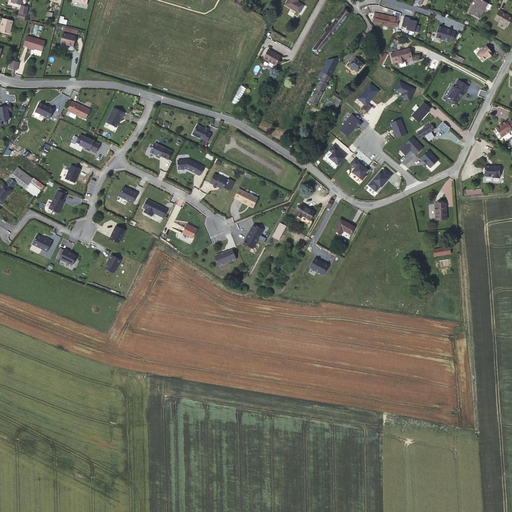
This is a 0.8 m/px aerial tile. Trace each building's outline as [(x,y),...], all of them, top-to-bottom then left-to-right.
[(287,0),(285,5),(299,13),(303,6),(297,2),(297,0),(287,0)] [(491,5),(481,0),(477,0),(470,13),(479,18),(485,8),(488,9),(489,9),(491,5)] [(326,32),(324,35),(329,39),(349,13),(344,9),(330,27),(328,25),(324,30),(326,32)] [(508,27),(511,19),(511,17),(499,10),(494,19),(508,27)] [(379,16),(374,15),(373,22),(392,26),(392,24),(397,25),(398,20),(396,19),(396,17),(380,14),(379,16)] [(414,31),(418,32),(420,26),(416,25),(417,21),(412,20),(409,19),(410,18),(404,16),(401,26),(407,27),(406,30),(414,32),(414,31)] [(0,31),(9,33),(12,20),(3,18),(0,31)] [(442,28),(439,26),(437,33),(436,37),(445,40),(446,39),(450,41),(453,32),(449,30),(445,28),(445,29),(443,28),(442,28)] [(73,47),(76,36),(63,33),(60,43),(73,47)] [(325,44),(329,39),(324,35),(320,40),(325,44)] [(42,51),(45,41),(27,36),(24,45),(42,51)] [(321,49),(325,44),(320,40),(316,45),(321,49)] [(317,54),(321,49),(316,45),(312,50),(317,54)] [(488,56),(489,58),(493,55),(486,46),(476,54),(482,61),(488,56)] [(412,57),(409,48),(391,54),(393,62),(399,60),(399,62),(405,61),(405,59),(412,57)] [(275,65),(280,56),(268,50),(264,58),(275,65)] [(357,72),(363,64),(355,57),(348,65),(357,72)] [(330,77),(339,58),(327,60),(321,72),(330,77)] [(319,98),(330,77),(321,72),(318,77),(321,79),(313,95),(319,98)] [(449,97),(454,99),(455,101),(458,103),(461,97),(460,97),(462,94),(463,95),(464,92),(465,92),(469,85),(459,80),(455,87),(453,86),(451,91),(451,92),(449,97)] [(415,89),(399,81),(395,90),(403,94),(402,97),(410,100),(415,89)] [(380,93),(369,83),(353,101),(363,108),(368,101),(371,103),(380,93)] [(236,105),(245,88),(242,86),(232,102),(236,105)] [(337,101),(340,103),(343,98),(335,93),(332,98),(337,101)] [(316,104),(319,98),(313,95),(310,101),(316,104)] [(73,101),(68,111),(86,119),(90,110),(73,101)] [(431,108),(424,102),(412,116),(420,122),(429,112),(428,111),(431,108)] [(45,105),(40,103),(35,112),(49,119),(54,110),(47,106),(46,107),(44,106),(45,105)] [(3,107),(0,107),(0,115),(1,121),(9,120),(8,111),(7,106),(4,107),(5,108),(3,108),(3,107)] [(125,113),(114,108),(107,122),(117,127),(122,117),(123,117),(125,113)] [(352,115),(339,130),(348,137),(357,126),(359,127),(362,123),(352,115)] [(438,120),(441,122),(442,121),(437,116),(427,123),(427,124),(429,126),(431,125),(438,120)] [(406,133),(401,120),(391,124),(396,137),(406,133)] [(442,129),(446,124),(442,121),(441,122),(438,125),(442,129)] [(511,130),(511,126),(508,121),(505,124),(504,123),(500,126),(500,125),(497,127),(497,128),(493,131),(500,140),(511,132),(510,132),(511,130)] [(431,125),(429,126),(427,124),(424,126),(425,128),(417,133),(420,138),(434,129),(431,125)] [(197,125),(193,134),(207,141),(211,134),(207,132),(209,128),(205,126),(204,128),(197,125)] [(101,144),(80,134),(76,143),(90,150),(90,149),(97,152),(101,144)] [(423,148),(412,137),(400,148),(406,154),(411,150),(416,155),(423,148)] [(169,160),(173,152),(155,143),(150,152),(161,157),(161,156),(169,160)] [(337,148),(334,145),(330,150),(333,153),(329,158),(338,165),(345,158),(335,150),(337,148)] [(441,164),(428,150),(420,158),(432,172),(441,164)] [(368,170),(354,158),(350,164),(355,168),(353,171),(361,178),(368,170)] [(178,160),(179,169),(187,169),(196,173),(199,175),(203,167),(200,165),(189,159),(178,160)] [(71,165),(65,179),(75,183),(81,169),(71,165)] [(19,177),(15,181),(17,182),(37,197),(41,191),(45,186),(34,178),(34,179),(17,167),(14,172),(19,177)] [(392,175),(383,167),(367,185),(376,192),(392,175)] [(493,169),(484,168),(483,178),(492,179),(492,180),(498,180),(499,168),(493,168),(493,169)] [(15,181),(19,177),(14,172),(4,184),(0,188),(0,203),(1,201),(2,202),(11,190),(17,182),(15,181)] [(222,189),(224,188),(230,191),(235,182),(228,179),(228,180),(214,174),(210,183),(222,189)] [(130,190),(124,186),(121,191),(120,192),(118,196),(133,203),(137,193),(134,191),(131,189),(130,190)] [(254,207),(258,198),(239,189),(234,198),(248,204),(254,207)] [(58,191),(49,209),(58,213),(64,202),(63,201),(66,195),(58,191)] [(167,209),(147,199),(143,207),(145,209),(144,212),(152,216),(154,213),(163,218),(167,209)] [(436,220),(446,219),(445,203),(435,204),(436,220)] [(302,215),(310,220),(314,212),(306,207),(301,204),(295,215),(301,218),(302,215)] [(355,227),(340,219),(334,231),(341,235),(343,230),(351,234),(355,227)] [(283,231),(286,226),(280,223),(277,228),(283,231)] [(187,224),(183,233),(193,238),(197,229),(194,228),(187,224)] [(250,230),(248,233),(259,239),(264,229),(254,224),(251,230),(250,230)] [(116,226),(110,239),(118,243),(120,242),(126,230),(116,226)] [(279,240),(283,231),(277,228),(273,237),(279,240)] [(247,237),(243,244),(253,249),(259,239),(248,233),(246,237),(247,237)] [(44,238),(37,235),(33,244),(47,251),(52,241),(49,240),(49,238),(45,236),(44,238)] [(317,253),(320,247),(315,244),(312,250),(317,253)] [(447,254),(446,248),(433,250),(434,256),(447,254)] [(65,249),(60,259),(73,265),(76,257),(76,255),(69,252),(70,251),(65,249)] [(215,257),(219,266),(236,259),(232,250),(227,252),(226,251),(216,256),(215,257)] [(120,259),(111,254),(104,269),(113,274),(120,259)] [(325,263),(315,258),(311,266),(311,268),(324,275),(329,264),(326,263),(325,263)]
